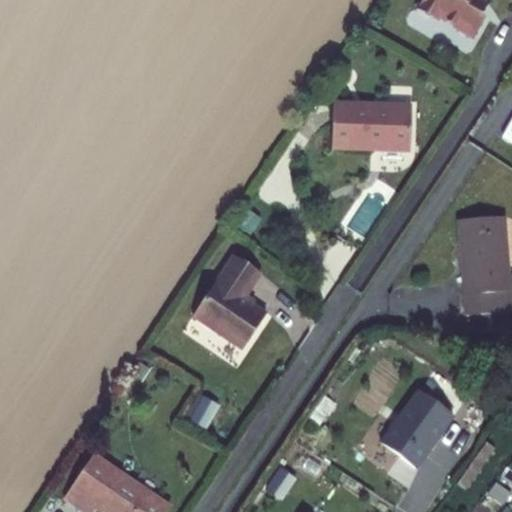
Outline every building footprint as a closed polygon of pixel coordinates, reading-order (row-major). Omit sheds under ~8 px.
[(424,0),(413,20),(433,31),(436,27),(471,48),(482,27),(478,25),(489,7),(476,0),(424,0)] [(411,120),(333,114),(329,162),(369,164),(370,156),(408,158),(411,120)] [(497,231),(452,233),(457,331),(511,328),(511,325),(510,288),(500,289),(497,231)] [(234,265),(193,328),(243,362),(262,332),(242,318),(264,285),(234,265)] [(142,395),(128,385),(114,406),(128,416),(142,395)] [(159,511),(95,470),(67,511),(159,511)]
